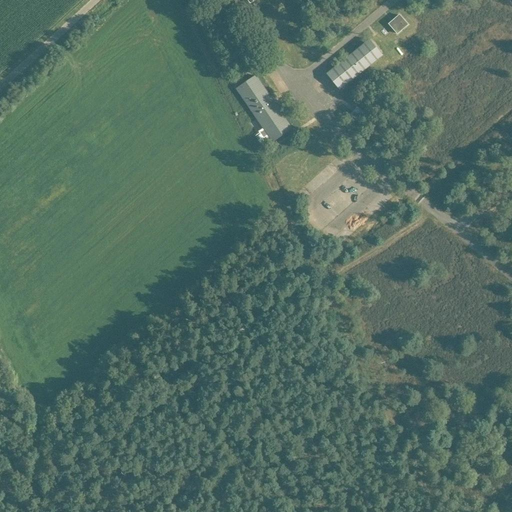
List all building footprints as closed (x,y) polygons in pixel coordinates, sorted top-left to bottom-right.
[(397,34),(407,25),(399,15),(389,24),(397,34)] [(248,44),(236,29),(228,36),(240,50),(248,44)] [(370,40),(327,74),(340,90),(383,55),(370,40)] [(237,88),(273,141),(292,129),(256,76),(237,88)] [(351,115),(357,120),(363,112),(357,107),(351,115)]
